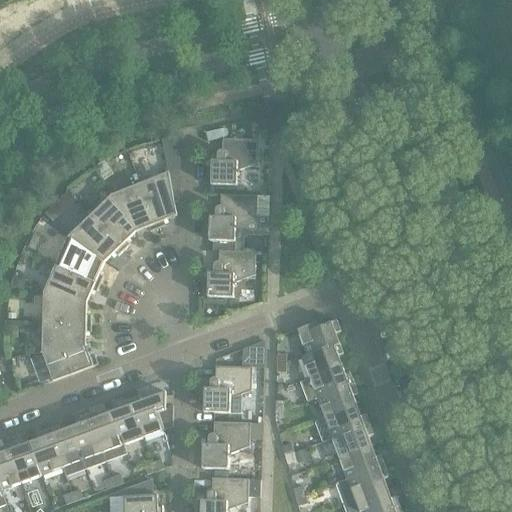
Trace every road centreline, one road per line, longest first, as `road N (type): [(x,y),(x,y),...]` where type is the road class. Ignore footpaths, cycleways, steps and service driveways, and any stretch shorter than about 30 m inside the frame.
road 1 (tertiary): [(345,65),(511,508)]
road 2 (residential): [(429,511),(345,295),(187,352)]
road 3 (tertiary): [(511,384),(390,48)]
road 4 (tertiary): [(0,160),(57,117),(104,95),(314,46)]
road 5 (tertiary): [(307,7),(48,78),(0,112)]
road 6 (residential): [(187,352),(196,129)]
road 7 (residential): [(187,352),(16,411)]
road 8 (unclassified): [(181,511),(187,352)]
